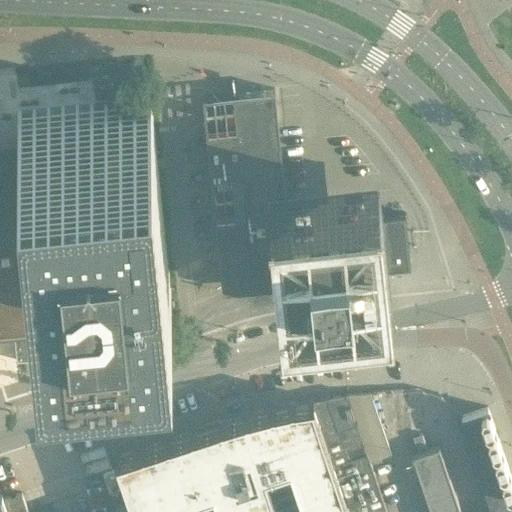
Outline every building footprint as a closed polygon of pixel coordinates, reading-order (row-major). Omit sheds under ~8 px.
[(170,288),(150,97),(34,110),(30,72),(0,75),(0,307),(25,304),(20,256),(32,255),(36,302),(54,300),(170,288)] [(410,264),(404,211),(382,213),(378,176),(284,186),(283,181),(284,180),(286,180),(287,178),(287,177),(288,176),(288,175),(287,174),(287,173),(286,172),(285,171),(284,171),(282,171),(274,87),(221,93),(202,95),(222,288),(239,286),(272,283),(274,299),(390,287),(388,266),(410,264)] [(13,331),(13,339),(16,359),(73,354),(70,325),(13,331)] [(386,511),(356,420),(346,391),(326,394),(308,397),(289,400),(269,405),(244,411),(218,419),(139,446),(115,454),(127,490),(134,511),(386,511)] [(511,511),(511,480),(487,406),(461,414),(493,511),(461,511),(438,444),(412,453),(430,511),(511,511)] [(134,511),(127,490),(112,495),(118,511),(134,511)] [(0,511),(28,511),(21,491),(3,498),(1,493),(0,493),(0,511)]
